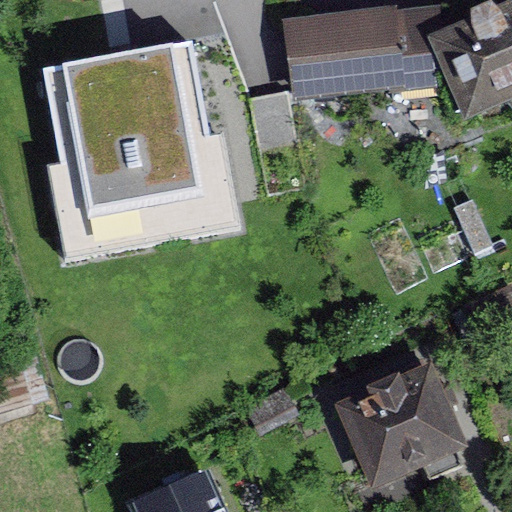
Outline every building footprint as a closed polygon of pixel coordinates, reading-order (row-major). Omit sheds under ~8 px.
[(511,107),(511,14),(445,44),(479,121),(511,107)] [(438,16),(298,30),(305,101),(445,88),(438,16)] [(188,43),(42,70),(59,160),(45,163),(62,258),(238,227),(222,136),(205,139),(188,43)] [(257,96),(268,148),(302,141),(290,88),(257,96)] [(446,373),(343,412),(373,489),(476,450),(446,373)] [(233,511),(219,480),(148,511),(233,511)]
